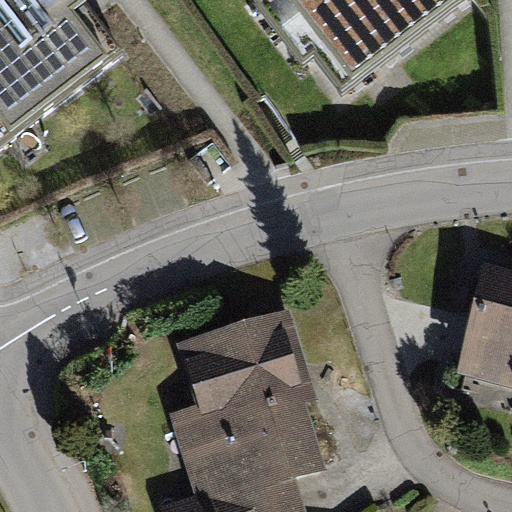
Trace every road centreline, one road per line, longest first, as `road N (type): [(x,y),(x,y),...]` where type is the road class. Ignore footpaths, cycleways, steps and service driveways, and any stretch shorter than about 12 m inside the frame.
road 1 (residential): [(0,349),(170,262),(337,211)]
road 2 (residential): [(337,211),(419,453),(456,486),(511,504)]
road 3 (residential): [(337,211),(511,185)]
